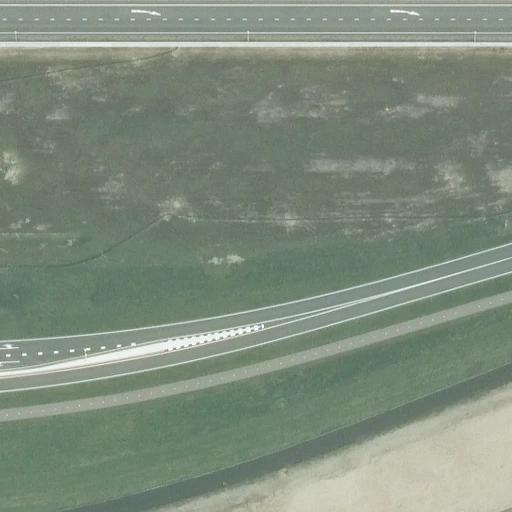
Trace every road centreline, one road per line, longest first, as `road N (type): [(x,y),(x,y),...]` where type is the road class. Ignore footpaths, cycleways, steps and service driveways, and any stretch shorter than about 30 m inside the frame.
road 1 (trunk): [(0,24),(511,26)]
road 2 (tertiary): [(0,384),(113,370),(299,316)]
road 3 (tertiary): [(299,316),(0,349)]
road 4 (tertiary): [(299,316),(511,257)]
